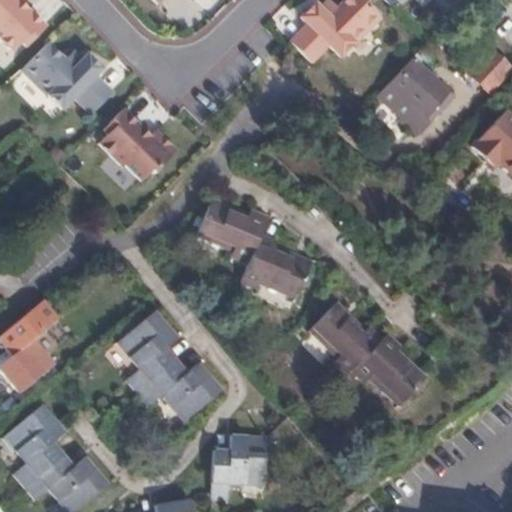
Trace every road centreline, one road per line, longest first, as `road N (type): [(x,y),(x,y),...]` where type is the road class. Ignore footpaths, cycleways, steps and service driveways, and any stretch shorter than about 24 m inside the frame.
road 1 (residential): [(0,316),(101,233),(165,213),(286,87)]
road 2 (residential): [(276,0),(211,64),(194,76),(169,77),(88,0)]
